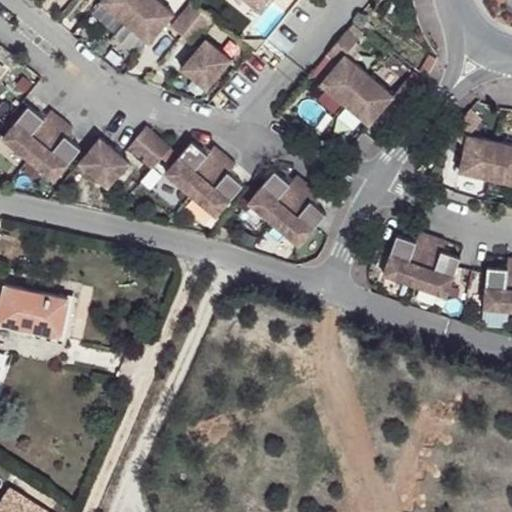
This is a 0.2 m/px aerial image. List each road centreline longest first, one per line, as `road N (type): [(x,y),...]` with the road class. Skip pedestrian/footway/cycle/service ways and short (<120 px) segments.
road 1 (residential): [(0,198),(122,223),(335,284)]
road 2 (track): [(86,511),(210,248)]
road 3 (residential): [(0,6),(122,107),(246,130)]
road 4 (track): [(120,511),(238,256)]
road 5 (residential): [(335,284),(393,317),(511,352)]
road 6 (residential): [(380,182),(488,51)]
road 7 (residential): [(246,130),(347,0)]
road 8 (residential): [(380,182),(246,130)]
road 9 (residential): [(511,226),(380,182)]
